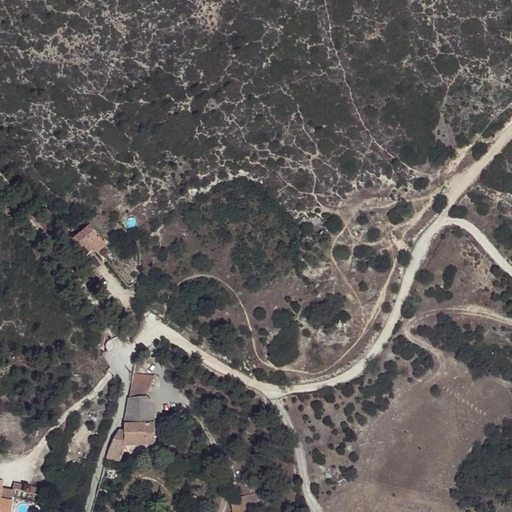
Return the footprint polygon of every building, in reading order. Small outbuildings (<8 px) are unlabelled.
[(95,248),(105,241),(93,224),(74,238),(86,254),(95,248)] [(109,245),(105,241),(95,248),(99,253),(102,250),(109,245)] [(154,376),(133,374),(131,383),(151,385),(154,376)] [(109,451),(106,459),(115,460),(121,461),(124,446),(156,444),(152,404),(146,396),(151,385),(131,383),(125,430),(120,430),(114,439),(109,451)] [(106,459),(104,467),(113,468),(114,466),(115,460),(106,459)] [(16,485),(33,488),(37,474),(20,470),(16,485)] [(0,511),(10,511),(12,498),(15,491),(2,489),(3,480),(0,479),(0,511)] [(16,485),(15,491),(40,497),(42,490),(33,488),(16,485)] [(232,511),(242,511),(245,511),(243,497),(230,499),(232,511)]
